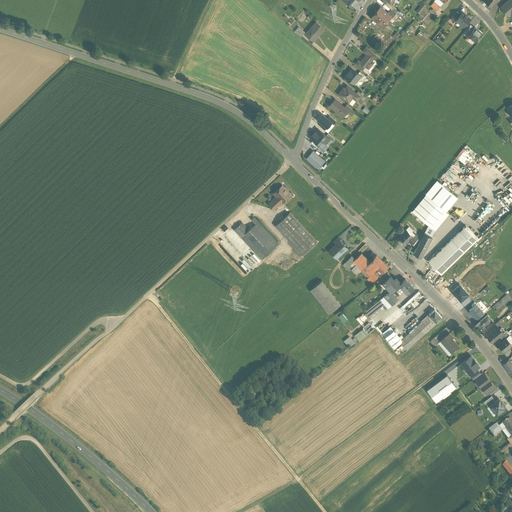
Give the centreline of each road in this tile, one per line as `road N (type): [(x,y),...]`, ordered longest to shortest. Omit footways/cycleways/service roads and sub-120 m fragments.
road 1 (tertiary): [(294,163),(243,117),(193,92),(0,29)]
road 2 (track): [(482,339),(302,481),(248,511)]
road 3 (track): [(0,430),(214,238)]
road 4 (tertiary): [(497,363),(294,163)]
road 5 (track): [(148,294),(326,511)]
road 6 (secondary): [(151,511),(0,388)]
road 7 (residential): [(294,163),(332,67),(370,0)]
road 8 (track): [(0,375),(28,384),(96,322),(115,324)]
road 9 (track): [(0,451),(33,439),(92,511)]
road 10 (track): [(357,216),(290,280),(270,256)]
